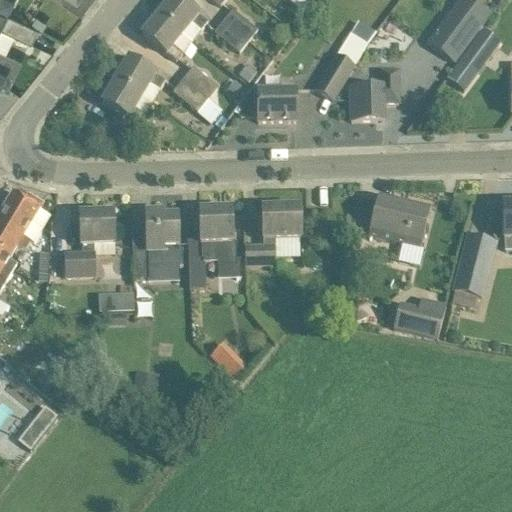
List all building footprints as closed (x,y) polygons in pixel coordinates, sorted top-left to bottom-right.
[(63,0),(62,2),(81,14),(91,0),(63,0)] [(171,0),(158,17),(166,23),(182,36),(192,25),(201,32),(207,24),(198,17),(199,16),(178,0),(171,0)] [(208,0),(210,2),(211,1),(220,9),(227,1),(225,0),(208,0)] [(468,0),(461,0),(427,46),(454,66),(491,16),(468,0)] [(232,12),(223,24),(248,44),(257,33),(232,12)] [(38,29),(8,14),(1,28),(31,43),(38,29)] [(32,22),(42,30),(47,23),(37,15),(32,22)] [(142,37),(166,57),(167,56),(176,63),(182,56),(173,48),(182,36),(166,23),(158,17),(142,37)] [(248,44),(223,24),(214,35),(239,55),(248,44)] [(464,93),(476,77),(500,45),(483,33),(447,81),(464,93)] [(333,103),(354,69),(368,46),(350,36),(337,58),(316,93),(333,103)] [(0,83),(8,87),(20,63),(0,53),(0,83)] [(150,85),(160,92),(165,83),(155,77),(155,76),(128,60),(115,83),(142,98),(150,85)] [(258,74),(248,66),(239,77),(249,85),(258,74)] [(192,69),(182,81),(208,103),(218,90),(192,69)] [(399,105),(398,74),(381,74),(381,90),(351,91),(352,123),(383,122),(383,106),(399,105)] [(207,104),(208,103),(182,81),(172,94),(209,123),(218,112),(207,104)] [(235,102),(244,89),(235,82),(225,95),(235,102)] [(133,138),(139,126),(145,117),(135,111),(142,98),(115,83),(102,105),(117,114),(110,124),(133,138)] [(296,124),(296,104),(296,91),(257,91),(258,125),(296,124)] [(0,245),(14,253),(23,238),(34,245),(51,218),(39,210),(42,205),(30,198),(27,203),(13,194),(0,214),(0,245)] [(369,239),(421,251),(431,210),(378,198),(369,239)] [(502,207),(503,241),(505,241),(505,253),(511,252),(511,202),(505,203),(505,207),(502,207)] [(262,210),(262,220),(263,249),(245,250),(245,269),(275,268),(275,261),(274,242),(299,241),(301,241),(300,209),(262,210)] [(218,264),(218,268),(236,267),(235,244),(232,244),(231,211),(199,212),(201,259),(189,259),(190,291),(205,290),(205,265),(218,264)] [(147,254),(179,253),(178,218),(163,218),(163,213),(145,214),(147,251),(132,251),(133,283),(148,283),(147,254)] [(95,279),(94,261),(93,247),(114,246),(113,215),(79,216),(80,247),(81,247),(82,256),(65,257),(65,280),(95,279)] [(14,253),(0,245),(0,360),(4,364),(28,333),(9,317),(7,320),(3,317),(8,309),(0,304),(0,294),(17,267),(8,262),(14,253)] [(352,252),(349,265),(354,266),(355,260),(362,262),(364,255),(352,252)] [(453,293),(455,293),(477,299),(481,300),(490,268),(461,260),(453,293)] [(48,285),(48,275),(38,275),(38,284),(48,285)] [(134,295),(100,295),(100,312),(134,312),(134,295)] [(393,332),(437,343),(447,307),(422,301),(419,313),(399,308),(393,332)] [(152,305),(138,306),(139,319),(153,318),(152,305)] [(314,320),(314,311),(305,311),(305,320),(314,320)] [(127,327),(127,316),(111,316),(111,327),(127,327)] [(236,381),(247,366),(221,347),(210,361),(236,381)] [(156,407),(158,377),(135,375),(133,406),(156,407)] [(30,426),(44,436),(57,419),(44,409),(30,426)]
